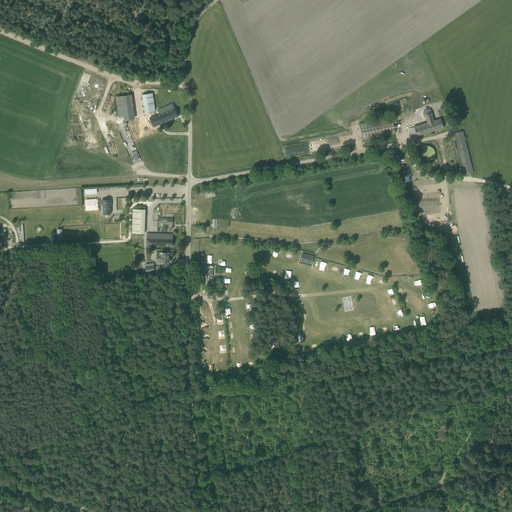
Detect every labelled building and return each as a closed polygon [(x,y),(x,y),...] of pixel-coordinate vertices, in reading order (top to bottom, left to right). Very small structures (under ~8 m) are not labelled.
[(142,94),(144,113),(155,111),(153,93),(142,94)] [(152,116),(149,117),(152,127),(155,126),(178,117),(175,110),(174,107),(173,104),(165,107),(167,111),(153,117),(152,116)] [(427,122),(409,127),(412,137),(443,128),(440,118),(433,120),(430,108),(423,110),(427,122)] [(359,123),(362,135),(363,140),(395,133),(392,117),(359,123)] [(454,133),(465,174),(473,172),(463,131),(454,133)] [(418,154),(418,155),(418,156),(418,157),(419,157),(419,158),(419,159),(420,159),(420,160),(421,160),(422,161),(423,162),(424,162),(425,162),(426,162),(427,162),(428,162),(429,162),(430,162),(431,161),(432,160),(433,159),(434,158),(434,157),(435,156),(435,155),(435,154),(435,153),(435,152),(434,151),(434,150),(433,149),(433,148),(432,148),(432,147),(431,147),(431,146),(430,146),(429,146),(428,145),(427,145),(426,145),(425,145),(424,146),(423,146),(422,146),(422,147),(421,147),(420,148),(419,149),(419,150),(418,151),(418,152),(418,153),(418,154)] [(111,206),(111,199),(110,198),(106,198),(106,199),(101,200),(101,205),(102,205),(103,214),(111,214),(110,206),(111,206)] [(132,233),(144,233),(145,209),(132,208),(132,233)] [(167,246),(172,246),(173,236),(168,236),(168,234),(165,234),(147,233),(146,238),(146,245),(167,246)] [(170,255),(170,252),(162,252),(161,252),(160,258),(156,258),(156,265),(165,264),(165,262),(170,262),(170,260),(168,260),(168,255),(170,255)] [(302,261),(311,264),(313,256),(304,253),(303,256),(305,257),(303,261),(302,261)] [(154,271),(154,265),(153,263),(144,264),(145,272),(154,271)]
